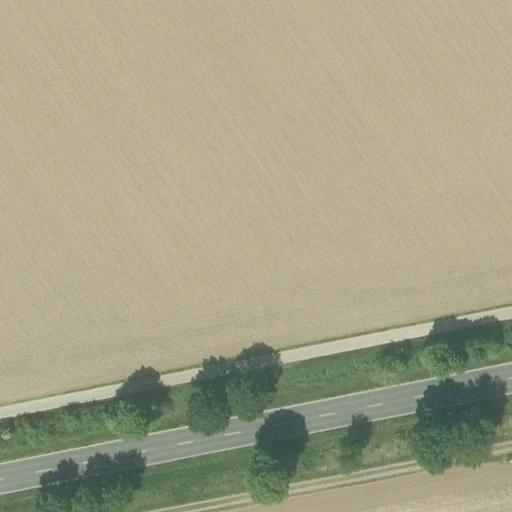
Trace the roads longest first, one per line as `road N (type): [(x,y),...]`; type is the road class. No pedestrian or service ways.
road 1 (primary): [(0,482),(511,381)]
road 2 (track): [(511,314),(0,414)]
road 3 (track): [(198,511),(511,450)]
